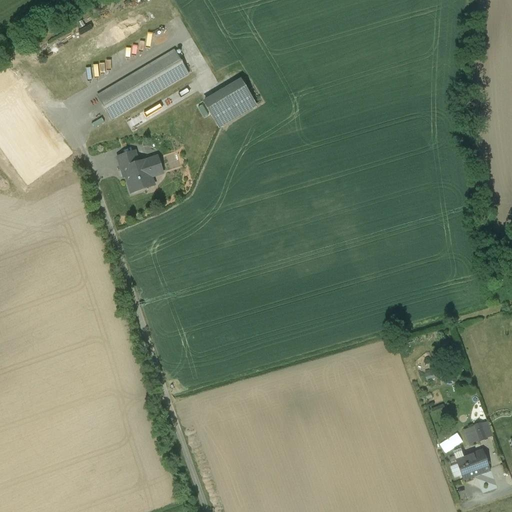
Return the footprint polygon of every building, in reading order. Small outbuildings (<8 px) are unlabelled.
[(174,52),(97,97),(111,121),(188,76),(174,52)] [(89,58),(75,68),(78,73),(92,62),(89,58)] [(33,101),(8,70),(0,75),(0,92),(17,114),(33,101)] [(240,80),(203,102),(219,129),(256,107),(240,80)] [(137,121),(171,109),(167,99),(134,111),(137,121)] [(135,153),(117,159),(120,167),(137,161),(135,153)] [(146,164),(145,162),(121,170),(124,179),(126,178),(132,194),(144,190),(143,188),(152,185),(152,187),(154,187),(151,179),(163,175),(158,159),(146,164)] [(492,437),(487,423),(481,425),(486,439),(492,437)] [(481,424),(473,427),(478,443),(486,440),(486,439),(481,425),(481,424)] [(482,452),(469,457),(469,458),(464,460),(463,459),(456,462),(463,481),(489,471),(482,452)] [(478,477),(484,493),(497,488),(492,472),(478,477)]
